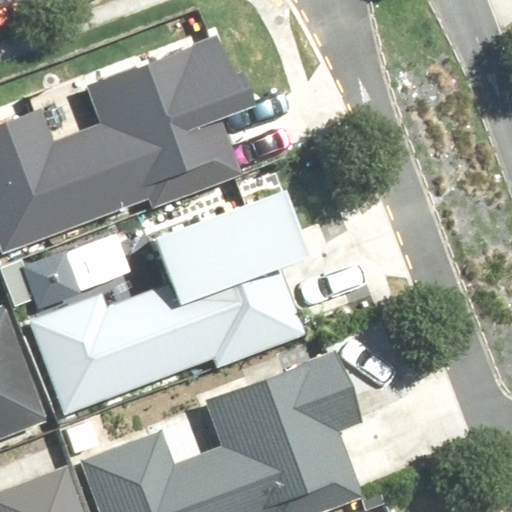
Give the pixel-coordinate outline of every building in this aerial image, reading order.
[(153,205),(240,171),(213,104),(242,92),(217,29),(85,80),(101,120),(49,141),(36,110),(0,124),(0,246),(0,247),(147,190),(153,205)] [(217,361),(305,330),(280,262),(309,251),(285,187),(152,235),(167,276),(114,295),(103,264),(24,292),(64,400),(212,346),(217,361)] [(0,431),(57,411),(18,303),(0,309),(0,431)] [(282,511),(314,511),(371,491),(347,426),(372,417),(345,344),(212,393),(230,443),(183,460),(169,424),(94,451),(116,511),(280,511),(283,511),(282,511)] [(98,511),(83,469),(2,497),(6,511),(98,511)]
